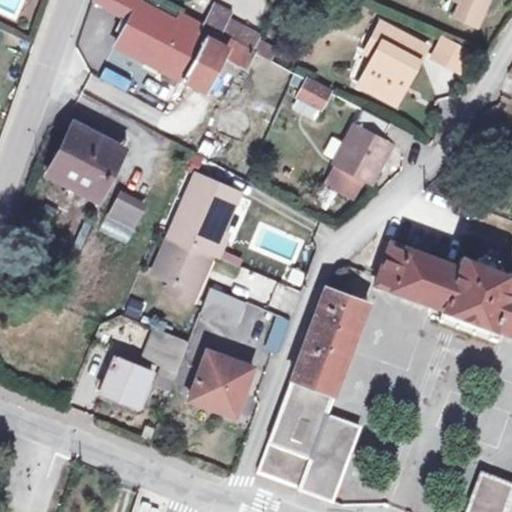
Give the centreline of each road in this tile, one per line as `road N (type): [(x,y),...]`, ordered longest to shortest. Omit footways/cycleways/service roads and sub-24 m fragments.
road 1 (residential): [(511,53),(472,119),(325,251),(233,500)]
road 2 (unclassified): [(72,0),(0,197)]
road 3 (unclassified): [(66,430),(233,500)]
